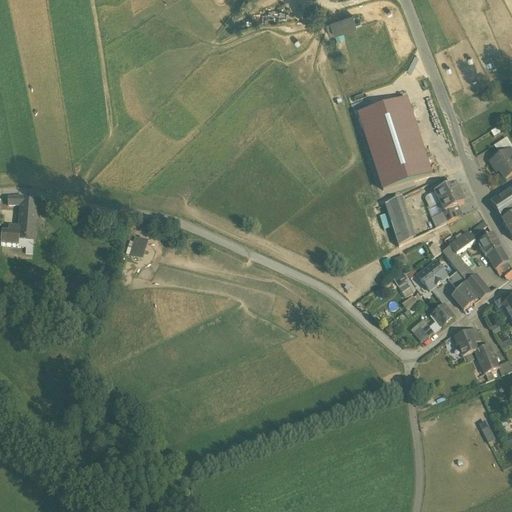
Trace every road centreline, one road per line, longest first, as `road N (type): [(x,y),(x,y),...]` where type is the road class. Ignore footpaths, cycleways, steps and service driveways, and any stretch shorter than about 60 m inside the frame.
road 1 (residential): [(407,361),(327,292),(179,225),(0,193)]
road 2 (tertiary): [(511,259),(404,0)]
road 3 (track): [(89,365),(196,483),(200,511)]
road 4 (unclassified): [(413,511),(420,476),(407,361)]
road 5 (residential): [(511,288),(407,361)]
